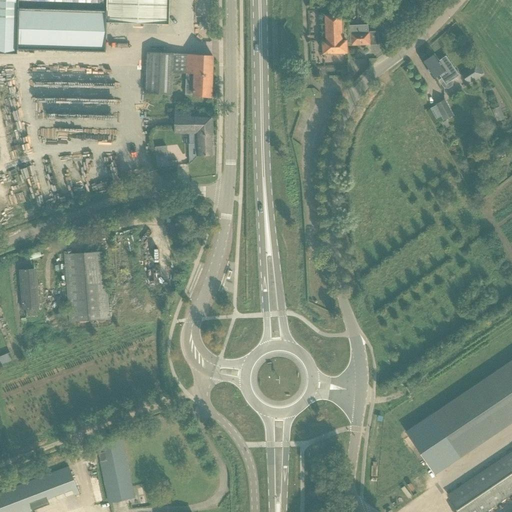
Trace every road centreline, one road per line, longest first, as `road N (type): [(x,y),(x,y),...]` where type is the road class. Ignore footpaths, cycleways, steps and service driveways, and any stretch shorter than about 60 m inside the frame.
road 1 (unclassified): [(354,388),(329,191),(338,127),(366,80),(419,42),(458,0)]
road 2 (primary): [(267,236),(259,0)]
road 3 (unclassified): [(0,244),(129,199),(228,195)]
road 4 (tertiary): [(228,195),(229,0)]
road 5 (unclassified): [(206,373),(201,395),(246,455),(252,511)]
road 6 (tertiary): [(194,320),(228,195)]
road 7 (unclassified): [(356,511),(354,388)]
